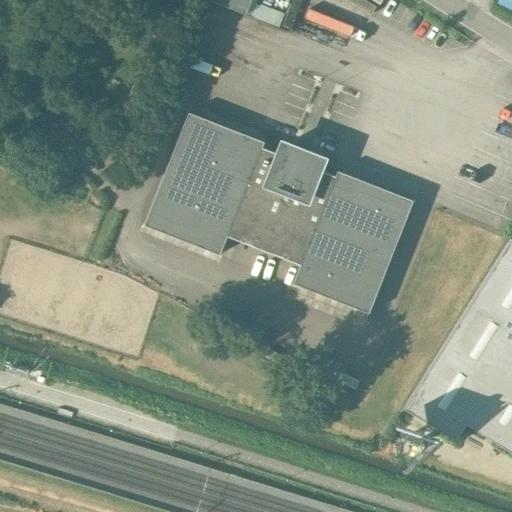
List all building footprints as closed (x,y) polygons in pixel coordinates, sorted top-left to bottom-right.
[(251,0),(207,0),(246,15),(251,0)] [(227,237),(300,266),(293,284),(369,314),(413,201),(337,171),(335,177),(317,170),(321,161),(283,146),(279,155),(262,148),(264,142),(188,113),(144,226),(219,255),(227,237)] [(461,135),(511,156),(511,130),(509,138),(467,121),(461,135)] [(511,214),(511,202),(473,188),(469,198),(511,214)] [(448,193),(443,205),(492,226),(497,214),(448,193)] [(455,441),(465,424),(511,453),(511,239),(404,409),(455,441)]
